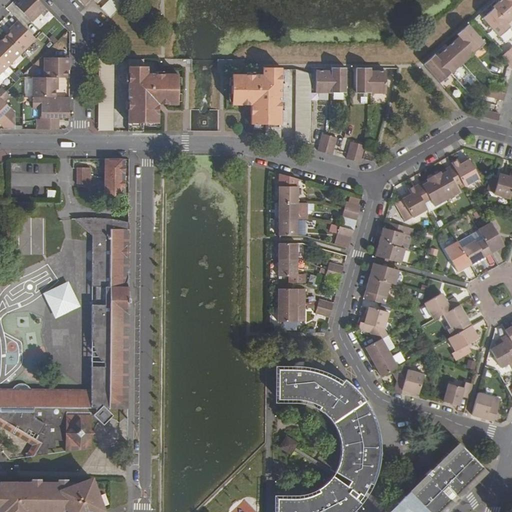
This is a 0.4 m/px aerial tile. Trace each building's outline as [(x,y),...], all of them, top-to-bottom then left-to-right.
[(22,0),(16,6),(32,22),(46,9),(37,0),(22,0)] [(107,0),(100,8),(110,18),(127,0),(107,0)] [(494,8),(507,24),(511,19),(511,6),(506,0),(500,0),(493,8),(494,8)] [(499,37),(510,27),(507,24),(494,8),(482,18),(499,37)] [(5,37),(21,53),(35,39),(19,23),(14,28),(5,37)] [(473,53),(484,43),(468,25),(457,35),(459,37),(473,53)] [(0,59),(7,67),(21,53),(5,37),(0,42),(0,59)] [(448,47),(462,63),(473,53),(459,37),(448,47)] [(436,57),(450,73),(462,63),(448,47),(436,57)] [(511,68),(511,56),(507,52),(501,56),(511,68)] [(439,83),(451,73),(450,73),(436,57),(434,54),(423,64),(439,83)] [(67,58),(44,57),(44,77),(56,77),(58,77),(67,78),(67,70),(67,58)] [(98,131),(113,131),(114,59),(99,59),(98,131)] [(128,123),(158,123),(158,104),(178,105),(178,73),(147,73),(147,67),(144,66),(144,59),(128,59),(128,123)] [(250,124),(265,124),(265,136),(281,141),(281,69),(281,68),(262,67),(262,70),(262,74),(231,74),(231,105),(242,105),(250,105),(250,114),(250,124)] [(330,93),(346,93),(346,68),(331,68),(331,69),(331,90),(330,93)] [(356,93),(370,93),(371,69),(371,68),(356,68),(356,93)] [(296,145),(310,149),(311,74),(296,69),(296,145)] [(316,69),(316,90),(331,90),(331,69),(316,69)] [(371,69),(371,91),(386,91),(386,69),(371,69)] [(44,77),(33,77),(33,97),(56,97),(56,89),(56,77),(44,77)] [(505,93),(507,86),(490,82),(488,89),(505,93)] [(0,118),(11,129),(14,129),(14,113),(3,101),(9,96),(1,88),(0,88),(0,118)] [(488,89),(487,96),(503,101),(505,93),(488,89)] [(37,129),(54,129),(54,117),(59,118),(69,117),(69,97),(56,97),(33,97),(33,108),(41,109),(41,120),(37,120),(37,129)] [(483,109),(481,117),(498,121),(499,114),(483,109)] [(0,124),(5,129),(11,129),(0,118),(0,124)] [(329,136),(322,134),(317,151),(325,153),(329,136)] [(325,153),(332,155),(337,138),(329,136),(325,153)] [(346,159),(353,161),(358,144),(351,142),(346,159)] [(365,146),(358,144),(353,161),(360,162),(365,146)] [(365,149),(363,159),(372,161),(375,152),(365,149)] [(457,160),(451,163),(452,165),(453,167),(462,182),(464,187),(479,178),(467,157),(461,160),(462,163),(459,164),(458,162),(457,160)] [(124,159),(104,159),(104,193),(124,193),(124,184),(122,184),(122,169),(124,169),(124,159)] [(439,172),(441,175),(453,167),(452,165),(439,172)] [(439,172),(433,176),(447,200),(459,192),(455,185),(462,182),(453,167),(441,175),(439,172)] [(90,168),(77,168),(76,184),(90,184),(90,168)] [(506,175),(507,172),(500,170),(498,178),(493,177),(490,191),(494,193),(494,194),(510,199),(511,191),(511,171),(510,173),(509,176),(506,175)] [(297,179),(279,174),(279,203),(297,203),(297,179)] [(434,206),(447,200),(433,176),(427,179),(428,182),(415,189),(424,203),(430,200),(434,206)] [(415,189),(428,182),(427,179),(414,186),(415,189)] [(413,218),(427,209),(424,203),(415,189),(414,186),(408,189),(411,194),(408,195),(406,193),(400,196),(405,204),(398,208),(405,220),(412,216),(413,218)] [(47,198),(56,198),(56,190),(47,190),(47,198)] [(348,203),(358,206),(360,197),(350,195),(348,203)] [(393,200),(398,208),(405,204),(400,196),(393,200)] [(344,209),(358,213),(360,206),(358,206),(348,203),(346,202),(344,209)] [(297,203),(279,203),(278,219),(298,219),(305,219),(305,203),(297,203)] [(342,216),(356,220),(358,213),(344,209),(342,216)] [(339,226),(353,230),(356,220),(342,216),(339,226)] [(92,236),(91,287),(95,287),(95,295),(119,295),(119,287),(128,287),(128,272),(125,272),(126,260),(128,260),(128,222),(119,220),(114,219),(104,218),(99,218),(86,217),(74,219),(92,236)] [(298,219),(278,219),(278,236),(298,236),(298,219)] [(329,231),(337,233),(338,225),(331,223),(329,231)] [(391,223),(389,230),(383,228),(379,242),(404,249),(406,249),(412,229),(391,223)] [(483,240),(491,253),(504,246),(491,223),(478,230),(483,240)] [(335,241),(349,245),(353,230),(339,226),(335,241)] [(461,249),(470,265),(491,253),(483,240),(477,244),(475,241),(461,249)] [(379,242),(375,256),(400,263),(404,249),(379,242)] [(444,249),(457,272),(470,265),(461,249),(457,242),(444,249)] [(278,260),(296,260),(297,243),(278,243),(278,260)] [(431,248),(429,254),(436,256),(438,250),(431,248)] [(296,274),(296,260),(278,260),(278,276),(288,276),(288,283),(302,283),(304,283),(304,274),(296,274)] [(327,270),(341,274),(343,267),(329,263),(327,270)] [(373,263),(369,278),(394,285),(398,270),(373,263)] [(325,277),(339,281),(341,274),(327,270),(325,277)] [(339,281),(325,277),(322,288),(336,292),(339,281)] [(369,278),(365,291),(371,293),(370,300),(384,304),(390,284),(369,278)] [(67,281),(43,294),(55,318),(80,306),(67,281)] [(119,295),(95,295),(95,305),(128,305),(128,287),(119,287),(119,295)] [(278,305),(296,305),(296,297),(296,289),(278,289),(278,305)] [(444,313),(459,304),(455,297),(447,302),(442,293),(425,303),(434,319),(444,313)] [(317,306),(331,310),(333,304),(319,300),(317,306)] [(104,367),(104,390),(90,390),(30,389),(29,387),(27,385),(25,384),(23,384),(20,384),(17,384),(15,385),(13,387),(12,389),(0,388),(0,419),(25,434),(28,429),(38,435),(42,429),(47,432),(33,456),(47,454),(47,448),(56,447),(56,440),(65,440),(65,452),(90,448),(90,434),(87,434),(87,431),(90,431),(90,416),(94,416),(99,422),(100,422),(102,420),(105,419),(109,419),(113,415),(107,410),(109,409),(127,409),(128,305),(95,305),(91,304),(91,342),(93,342),(94,349),(97,356),(100,360),(104,363),(104,367)] [(459,332),(471,324),(459,304),(444,313),(452,327),(455,326),(459,332)] [(284,322),(296,322),(296,305),(278,305),(278,322),(284,322)] [(315,313),(329,318),(331,310),(317,306),(315,313)] [(372,333),(374,326),(384,329),(388,313),(368,307),(365,318),(364,323),(360,322),(358,329),(372,333)] [(296,322),(284,322),(283,332),(296,332),(296,322)] [(470,342),(479,337),(471,324),(459,332),(453,335),(448,338),(456,351),(470,342)] [(365,348),(373,362),(389,353),(381,339),(387,335),(384,329),(374,326),(372,333),(371,336),(375,342),(365,348)] [(450,329),(453,335),(459,332),(455,326),(452,327),(450,329)] [(501,368),(509,363),(511,368),(511,343),(508,336),(502,339),(504,342),(497,346),(490,350),(501,368)] [(470,342),(456,351),(460,358),(471,351),(469,347),(472,345),(470,342)] [(397,364),(404,361),(401,351),(394,354),(397,364)] [(373,362),(381,377),(391,371),(394,377),(397,378),(404,380),(407,370),(403,364),(397,367),(389,353),(373,362)] [(468,359),(466,367),(475,369),(477,362),(468,359)] [(104,367),(90,366),(90,390),(104,390),(104,367)] [(276,497),(276,511),(338,511),(355,496),(367,474),(371,449),(368,424),(357,401),(339,383),(317,371),(292,367),(277,369),(277,397),(291,395),(307,398),(322,405),(333,417),(341,432),(343,448),(340,464),(333,479),(321,490),(306,497),(290,500),(276,497)] [(423,375),(407,370),(404,380),(397,378),(393,392),(401,394),(402,390),(406,391),(417,395),(423,375)] [(443,401),(458,406),(461,397),(468,399),(472,384),(465,382),(463,388),(447,384),(443,401)] [(471,415),(493,421),(499,399),(477,393),(471,415)] [(0,419),(0,427),(32,445),(35,439),(25,434),(0,419)] [(32,445),(24,457),(33,456),(47,432),(42,429),(38,435),(35,439),(32,445)] [(286,434),(278,447),(290,454),(298,441),(286,434)] [(457,443),(430,470),(434,473),(461,446),(457,443)] [(403,496),(396,503),(410,511),(445,511),(454,504),(450,500),(455,495),(459,499),(486,472),(461,446),(434,473),(430,470),(424,475),(428,479),(408,499),(403,496)] [(424,475),(403,496),(408,499),(428,479),(424,475)] [(87,511),(90,511),(96,511),(102,510),(92,482),(91,478),(75,484),(75,483),(0,481),(0,511),(87,511)] [(254,511),(245,499),(234,508),(237,511),(254,511)] [(410,511),(396,503),(387,511),(410,511)]
